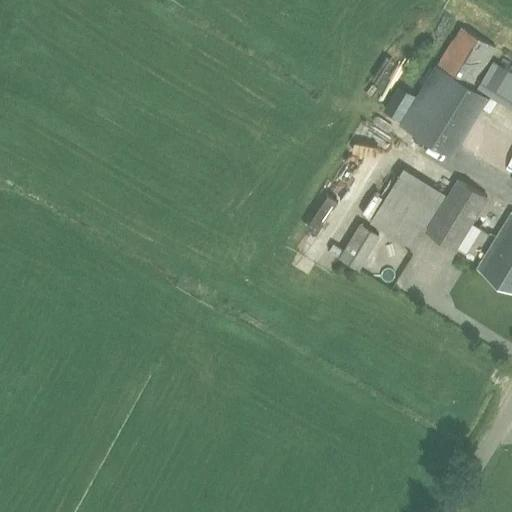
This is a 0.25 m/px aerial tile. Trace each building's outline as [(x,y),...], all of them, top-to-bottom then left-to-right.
[(439,64),(402,124),(451,154),(488,94),(472,85),(497,45),(463,24),(439,64)] [(511,70),(495,59),(479,84),(511,103),(511,70)] [(400,84),(385,109),(402,120),(417,95),(400,84)] [(395,176),(368,219),(410,246),(438,204),(395,176)] [(456,248),(488,196),(459,178),(427,230),(456,248)] [(511,213),(479,267),(511,287),(511,213)] [(362,223),(341,257),(359,268),(380,234),(362,223)]
